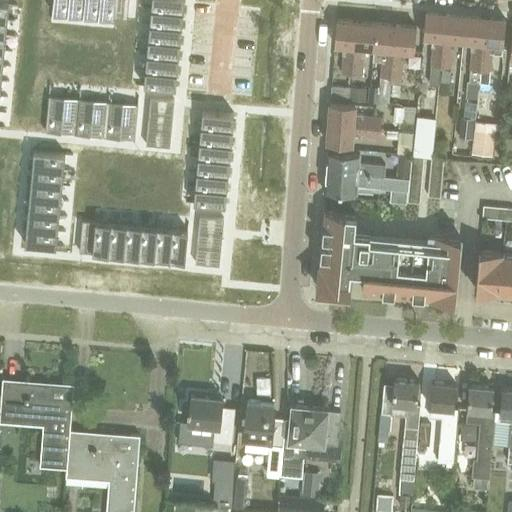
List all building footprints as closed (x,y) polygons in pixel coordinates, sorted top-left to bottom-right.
[(0,0),(0,14),(8,15),(9,0),(0,0)] [(54,0),(53,10),(69,12),(69,0),(54,0)] [(69,0),(69,12),(84,13),(85,0),(69,0)] [(85,0),(84,13),(99,15),(100,0),(85,0)] [(100,0),(99,15),(115,16),(116,8),(116,0),(100,0)] [(116,0),(116,8),(128,9),(129,2),(116,0)] [(151,3),(150,18),(182,22),(183,6),(151,3)] [(116,8),(115,16),(127,17),(128,9),(116,8)] [(441,64),(445,13),(425,11),(423,35),(432,36),(431,44),(433,44),(429,83),(439,84),(441,64)] [(455,38),(463,39),(465,14),(445,13),(441,64),(450,65),(452,46),(454,46),(455,38)] [(479,80),(480,68),(484,16),(465,14),(463,39),(471,40),(470,48),(472,48),(469,80),(467,80),(466,97),(477,98),(479,80)] [(489,81),(490,69),(492,50),(493,50),(494,42),(503,43),(505,18),(484,16),(480,68),(479,80),(489,81)] [(150,18),(148,34),(180,37),(182,22),(150,18)] [(342,72),(352,73),(356,20),(337,18),(334,43),(343,44),(342,54),(344,54),(342,72)] [(356,20),(352,73),(362,74),(364,56),(366,56),(366,46),(374,47),(376,22),(356,20)] [(390,83),(391,76),(396,24),(376,22),(374,47),(382,48),(381,57),(382,57),(379,90),(378,102),(388,103),(390,83)] [(414,51),(416,26),(396,24),(391,76),(401,77),(403,60),(405,60),(406,50),(414,51)] [(148,34),(147,49),(179,52),(180,37),(148,34)] [(147,49),(146,64),(177,67),(179,52),(147,49)] [(146,64),(144,80),(176,83),(177,67),(146,64)] [(451,70),(442,69),(441,81),(449,82),(451,70)] [(400,95),(401,84),(393,83),(392,95),(400,95)] [(349,98),(350,86),(331,85),(331,96),(349,98)] [(367,87),(351,85),(350,100),(366,101),(367,87)] [(368,101),(378,102),(379,90),(369,89),(368,101)] [(45,94),(42,130),(72,133),(75,97),(45,94)] [(150,96),(149,104),(161,105),(162,97),(150,96)] [(75,97),(72,133),(101,135),(105,100),(75,97)] [(162,97),(161,105),(174,107),(174,98),(162,97)] [(105,100),(101,135),(131,138),(135,103),(105,100)] [(355,103),(330,101),(329,122),(381,126),(382,116),(363,115),(363,113),(354,113),(355,103)] [(149,104),(149,112),(161,113),(161,105),(149,104)] [(161,105),(161,113),(173,114),(174,107),(161,105)] [(395,105),(394,116),(403,117),(403,106),(395,105)] [(402,121),(402,129),(414,130),(415,130),(416,116),(416,115),(416,106),(404,105),(403,106),(403,117),(402,121)] [(202,108),(201,124),(232,127),(234,111),(202,108)] [(149,112),(148,120),(160,121),(161,113),(149,112)] [(161,113),(160,121),(172,122),(173,114),(161,113)] [(436,119),(416,116),(415,130),(412,154),(432,157),(436,119)] [(474,117),(461,116),(459,136),(473,137),(474,117)] [(148,120),(147,127),(159,129),(160,121),(148,120)] [(160,121),(159,129),(171,130),(172,122),(160,121)] [(381,135),(381,126),(329,122),(327,142),(339,143),(352,144),(352,135),(361,135),(361,134),(381,135)] [(201,124),(199,139),(231,142),(232,127),(201,124)] [(147,127),(146,135),(159,136),(159,129),(147,127)] [(159,129),(159,136),(171,137),(171,130),(159,129)] [(386,129),(386,137),(398,138),(399,130),(386,129)] [(495,131),(475,129),(472,152),(492,155),(495,131)] [(146,135),(146,143),(158,144),(159,136),(146,135)] [(159,136),(158,144),(170,146),(171,137),(159,136)] [(199,139),(198,155),(230,158),(231,142),(199,139)] [(398,141),(397,152),(411,153),(412,143),(398,141)] [(360,152),(339,151),(327,150),(325,170),(384,175),(385,164),(359,161),(360,152)] [(33,152),(32,167),(64,170),(65,155),(33,152)] [(398,176),(409,178),(412,154),(402,153),(401,164),(399,164),(398,176)] [(198,155),(196,170),(228,173),(230,158),(198,155)] [(408,201),(419,202),(420,202),(424,156),(412,155),(408,201)] [(432,157),(428,195),(440,196),(444,158),(432,157)] [(32,167),(30,182),(62,185),(64,170),(32,167)] [(196,170),(195,185),(227,188),(228,173),(196,170)] [(398,176),(384,175),(325,170),(324,190),(356,193),(357,185),(408,189),(409,178),(398,176)] [(30,182),(29,197),(61,200),(62,185),(30,182)] [(195,185),(193,201),(225,204),(227,188),(195,185)] [(29,197),(27,213),(59,216),(61,200),(29,197)] [(506,219),(507,207),(500,206),(498,218),(506,219)] [(349,288),(351,269),(365,270),(363,290),(455,299),(461,237),(429,234),(429,238),(355,231),(356,214),(324,211),(317,285),(349,288)] [(27,213),(26,228),(58,231),(59,216),(27,213)] [(200,214),(199,222),(211,224),(212,215),(200,214)] [(212,215),(211,224),(223,225),(224,217),(212,215)] [(82,219),(81,227),(94,228),(95,220),(82,219)] [(93,243),(92,252),(108,253),(111,222),(95,220),(94,228),(94,236),(93,243)] [(111,222),(108,253),(124,255),(127,223),(111,222)] [(199,222),(198,230),(211,231),(211,224),(199,222)] [(127,223),(124,255),(139,256),(142,224),(127,223)] [(318,224),(303,223),(297,285),(312,287),(318,224)] [(142,224),(139,256),(154,258),(157,226),(142,224)] [(211,224),(211,231),(223,232),(223,225),(211,224)] [(157,226),(154,258),(169,259),(172,227),(157,226)] [(81,227),(81,235),(94,236),(94,228),(81,227)] [(172,227),(169,259),(185,261),(188,229),(172,227)] [(26,228),(24,244),(56,247),(58,231),(26,228)] [(198,230),(198,238),(210,239),(211,231),(198,230)] [(211,231),(210,239),(222,240),(223,232),(211,231)] [(81,235),(80,242),(93,243),(94,236),(81,235)] [(198,238),(197,245),(209,247),(210,239),(198,238)] [(210,239),(209,247),(221,248),(222,240),(210,239)] [(80,242),(79,250),(92,252),(93,243),(80,242)] [(197,245),(196,253),(208,254),(209,247),(197,245)] [(209,247),(208,254),(220,256),(221,248),(209,247)] [(479,250),(476,289),(499,291),(502,252),(479,250)] [(511,252),(502,252),(499,291),(511,292),(511,252)] [(196,253),(195,261),(207,263),(208,254),(196,253)] [(208,254),(207,263),(220,264),(220,256),(208,254)] [(270,376),(259,377),(261,395),(271,394),(270,376)] [(46,422),(42,464),(40,464),(40,465),(68,467),(68,461),(70,435),(74,382),(64,382),(64,383),(66,383),(65,389),(49,388),(49,382),(18,379),(18,385),(4,384),(4,377),(3,377),(0,414),(0,415),(1,416),(2,409),(16,410),(15,420),(46,422)] [(419,426),(419,422),(421,403),(417,403),(419,380),(394,377),(392,402),(393,402),(391,413),(405,415),(400,477),(414,478),(417,443),(419,426)] [(455,383),(431,381),(429,405),(430,405),(429,415),(442,417),(438,459),(453,461),(458,407),(453,407),(455,383)] [(495,411),(491,411),(493,386),(469,384),(466,409),(468,409),(466,421),(481,422),(477,458),(473,457),(471,475),(474,476),(473,487),(488,488),(495,411)] [(511,460),(511,387),(501,387),(499,412),(511,413),(507,460),(511,460)] [(180,420),(178,441),(213,445),(213,440),(232,442),(235,407),(222,405),(223,397),(191,394),(190,405),(188,405),(187,410),(189,410),(188,420),(180,420)] [(248,400),(244,438),(246,438),(245,450),(269,452),(267,472),(266,476),(279,477),(280,473),(281,459),(285,418),(273,417),(275,403),(248,400)] [(280,473),(280,476),(303,478),(304,456),(309,406),(293,404),(292,419),(285,418),(281,459),(280,473)] [(309,406),(304,456),(313,457),(315,441),(323,442),(337,443),(340,420),(341,410),(327,409),(327,408),(309,406)] [(459,442),(471,442),(472,422),(460,421),(459,442)] [(419,422),(419,426),(417,443),(429,444),(431,423),(419,422)] [(84,436),(70,435),(68,461),(83,462),(82,466),(112,468),(108,511),(134,511),(137,470),(140,434),(130,433),(130,434),(132,435),(131,446),(115,444),(115,433),(84,431),(84,436)] [(212,480),(214,480),(233,481),(234,459),(213,458),(212,480)] [(249,477),(236,476),(234,504),(246,505),(249,477)] [(304,476),(302,493),(319,494),(320,478),(304,476)] [(370,508),(388,510),(389,493),(372,492),(370,508)] [(402,493),(401,508),(411,509),(412,494),(402,493)] [(300,502),(299,511),(322,511),(323,504),(300,502)]
